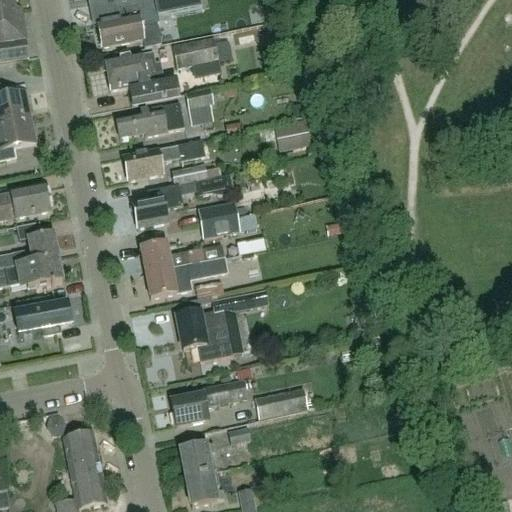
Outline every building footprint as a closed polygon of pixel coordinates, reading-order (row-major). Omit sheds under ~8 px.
[(0,0),(0,63),(28,60),(21,11),(15,12),(13,0),(0,0)] [(97,27),(102,51),(102,52),(144,43),(141,30),(159,26),(158,21),(201,12),(198,0),(112,0),(113,1),(94,5),(98,27),(97,27)] [(174,52),(178,73),(219,65),(215,44),(174,52)] [(105,65),(111,95),(130,91),(134,109),(179,100),(175,81),(165,83),(162,66),(156,67),(154,56),(151,57),(149,57),(142,59),(141,58),(105,65)] [(0,127),(31,121),(26,95),(4,99),(2,88),(0,88),(0,127)] [(184,97),(188,115),(213,110),(208,92),(184,97)] [(116,123),(120,142),(120,143),(145,138),(146,142),(168,137),(185,133),(180,108),(163,112),(162,111),(141,115),(141,118),(116,123)] [(31,121),(0,127),(0,166),(17,163),(15,151),(36,147),(31,121)] [(225,129),(228,140),(242,137),(241,131),(240,126),(225,129)] [(304,126),(281,130),(286,155),(309,149),(304,126)] [(177,151),(171,152),(124,161),(128,185),(162,179),(160,167),(179,163),(180,167),(202,163),(199,147),(177,151)] [(344,187),(342,167),(332,168),(334,188),(344,187)] [(194,186),(207,183),(205,174),(204,168),(170,175),(173,189),(194,186)] [(207,183),(194,186),(197,200),(209,197),(219,199),(233,196),(229,179),(220,180),(207,183)] [(0,198),(0,213),(13,211),(15,222),(49,216),(44,189),(10,196),(10,197),(0,198)] [(184,210),(179,189),(173,190),(147,196),(149,204),(133,207),(138,233),(169,227),(167,214),(184,210)] [(239,237),(239,232),(236,221),(233,207),(196,213),(202,244),(239,237)] [(341,226),(325,229),(327,239),(343,236),(341,226)] [(0,272),(58,261),(53,237),(26,242),(29,255),(0,260),(0,272)] [(243,258),(269,255),(267,242),(241,246),(243,258)] [(146,278),(221,263),(219,250),(171,259),(169,247),(141,252),(146,278)] [(0,290),(26,285),(27,291),(62,284),(58,261),(0,272),(0,290)] [(224,275),(221,263),(146,278),(151,303),(178,298),(191,295),(189,282),(224,275)] [(221,306),(223,317),(232,316),(245,313),(242,302),(221,306)] [(38,315),(22,318),(16,319),(18,330),(24,329),(25,333),(41,330),(43,339),(59,336),(58,330),(71,328),(67,306),(38,312),(38,315)] [(225,329),(223,317),(214,319),(213,316),(201,318),(200,316),(177,321),(184,355),(197,352),(200,367),(232,361),(225,329)] [(231,407),(230,404),(227,389),(202,394),(188,397),(189,402),(171,405),(176,430),(209,424),(206,412),(231,407)] [(303,393),(254,403),(258,423),(307,413),(303,393)] [(248,433),(229,437),(232,448),(250,444),(248,433)] [(74,503),(55,507),(55,511),(82,511),(106,507),(99,472),(92,437),(62,443),(69,478),(74,503)] [(207,449),(206,447),(181,453),(184,467),(214,461),(213,457),(216,456),(214,448),(207,449)] [(214,461),(184,467),(187,482),(217,476),(214,461)] [(190,498),(216,492),(220,492),(217,476),(187,482),(190,498)] [(0,510),(8,509),(3,483),(0,483),(0,510)] [(216,492),(190,498),(193,511),(219,507),(216,492)] [(252,493),(241,495),(244,511),(255,510),(252,493)]
